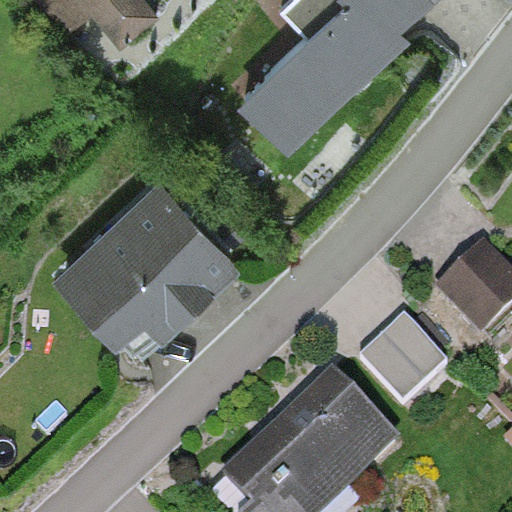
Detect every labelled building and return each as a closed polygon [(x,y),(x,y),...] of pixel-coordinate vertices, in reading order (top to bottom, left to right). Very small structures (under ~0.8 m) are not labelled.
[(343,0),(232,103),(290,165),(467,0),(343,0)] [(162,193),(50,293),(129,380),(240,279),(162,193)] [(443,299),(486,344),(511,320),(511,280),(489,256),(443,299)] [(362,367),(400,411),(445,371),(407,328),(362,367)] [(217,511),(334,511),(399,450),(329,378),(204,498),(217,511)]
